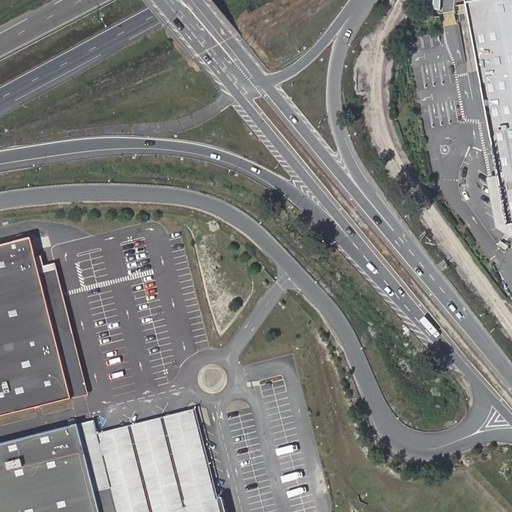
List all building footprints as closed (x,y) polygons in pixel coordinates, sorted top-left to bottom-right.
[(511,0),(485,0),(465,4),(507,227),(511,226),(511,0)] [(31,239),(0,247),(0,418),(72,400),(56,337),(61,335),(64,331),(49,271),(44,269),(39,270),(36,259),(31,239)] [(74,410),(91,406),(85,385),(181,360),(150,240),(44,267),(42,257),(36,259),(39,270),(44,269),(49,271),(64,331),(61,335),(56,337),(72,400),(74,410)] [(91,406),(74,410),(79,425),(96,492),(101,491),(106,494),(110,511),(219,511),(193,410),(98,434),(91,406)] [(96,492),(79,425),(0,445),(0,511),(110,511),(106,494),(101,491),(96,492)]
